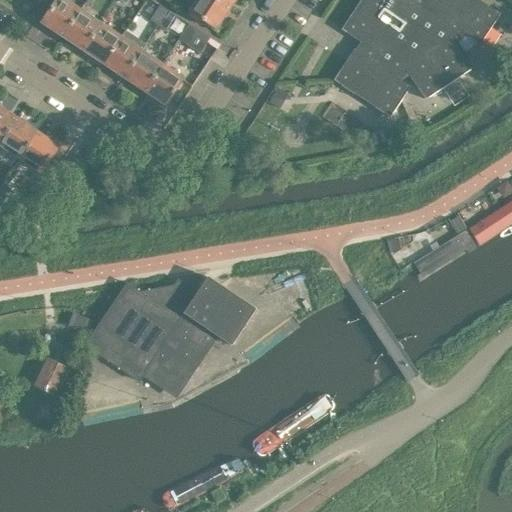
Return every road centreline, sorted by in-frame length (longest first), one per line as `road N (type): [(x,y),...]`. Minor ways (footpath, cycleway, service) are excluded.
road 1 (residential): [(288,0),(194,147),(155,151),(0,51)]
road 2 (unclassified): [(435,408),(337,448),(243,511)]
